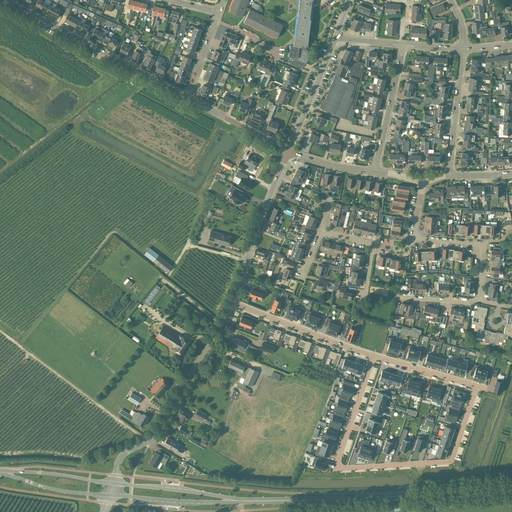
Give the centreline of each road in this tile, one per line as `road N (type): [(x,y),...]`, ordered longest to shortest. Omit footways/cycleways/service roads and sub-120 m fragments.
road 1 (residential): [(373,355),(477,386),(450,461),(342,466),(352,419)]
road 2 (tertiary): [(288,500),(511,487)]
road 3 (residential): [(187,97),(4,0)]
road 4 (residential): [(126,451),(152,436),(233,302)]
road 5 (tertiary): [(109,495),(288,500)]
road 6 (tertiary): [(288,500),(114,483)]
road 7 (residential): [(233,302),(287,152)]
road 8 (residential): [(233,302),(373,355)]
road 9 (residential): [(375,171),(404,43)]
road 10 (residential): [(448,175),(464,48)]
road 11 (residential): [(287,152),(336,38)]
